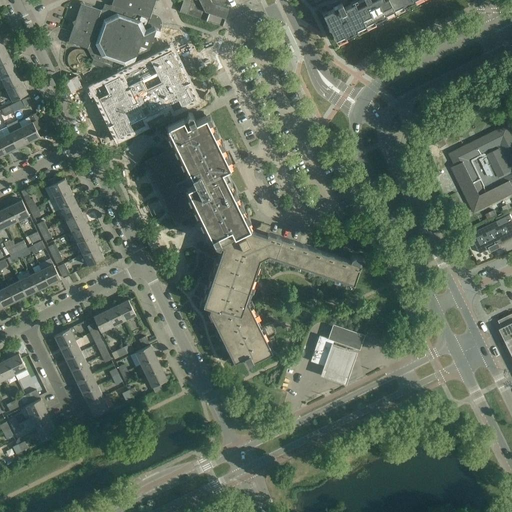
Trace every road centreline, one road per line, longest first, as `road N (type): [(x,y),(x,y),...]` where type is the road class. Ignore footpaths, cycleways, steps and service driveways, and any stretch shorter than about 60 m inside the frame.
road 1 (tertiary): [(244,470),(461,364)]
road 2 (tertiary): [(452,346),(236,452)]
road 3 (tertiary): [(360,108),(359,155),(433,306)]
road 4 (unclassified): [(236,452),(145,265)]
road 5 (tertiary): [(457,295),(385,142),(385,123)]
road 6 (tertiary): [(494,24),(382,81),(360,108)]
road 7 (unclassified): [(85,144),(16,0)]
road 8 (tertiary): [(385,123),(409,94),(505,47)]
road 9 (tertiary): [(236,452),(113,511)]
road 10 (unclassified): [(360,108),(319,71),(282,0)]
road 11 (unclassified): [(145,265),(85,144)]
road 12 (residential): [(27,323),(145,265)]
